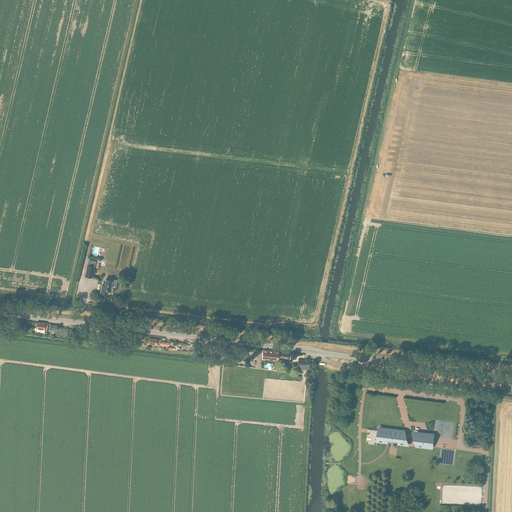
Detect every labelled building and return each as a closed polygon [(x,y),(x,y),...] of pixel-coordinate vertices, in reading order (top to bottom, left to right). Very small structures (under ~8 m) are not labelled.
[(92,277),(92,274),(95,274),(96,271),(93,270),(94,266),(95,261),(88,260),(89,258),(88,258),(84,276),(92,277)] [(100,293),(107,294),(108,290),(111,290),(112,287),(115,288),(117,280),(106,277),(104,283),(102,283),(100,293)] [(48,323),(37,322),(35,332),(46,333),(48,323)] [(288,359),(288,352),(278,351),(278,352),(262,350),(261,360),(280,362),(280,358),(288,359)] [(377,441),(388,442),(388,441),(398,442),(398,443),(408,444),(407,444),(404,434),(406,435),(406,434),(398,433),(398,431),(379,429),(378,431),(377,441)] [(418,445),(415,445),(431,447),(432,437),(416,435),(412,435),(413,435),(415,436),(418,445)]
